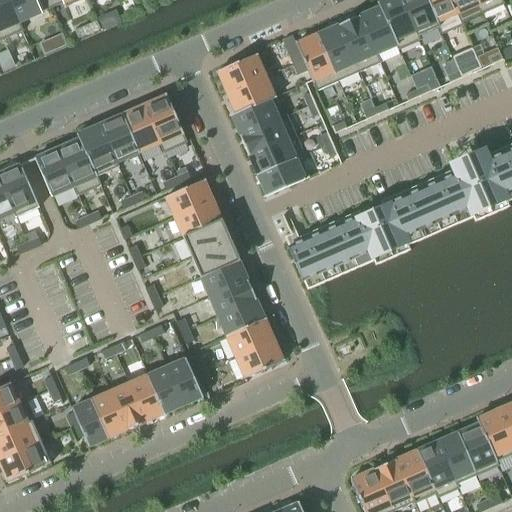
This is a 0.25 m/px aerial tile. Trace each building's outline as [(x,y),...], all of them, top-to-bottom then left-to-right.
[(0,0),(0,40),(21,31),(7,0),(0,0)] [(7,0),(21,31),(22,31),(19,22),(51,7),(48,0),(7,0)] [(383,0),(378,3),(398,50),(419,41),(401,0),(383,0)] [(401,0),(419,41),(420,40),(418,36),(437,28),(440,34),(441,34),(425,0),(401,0)] [(425,0),(441,34),(462,25),(450,0),(425,0)] [(450,0),(462,25),(461,22),(482,13),(475,0),(450,0)] [(475,0),(482,13),(503,4),(501,0),(475,0)] [(358,16),(379,64),(380,63),(376,54),(395,46),(397,50),(398,50),(378,3),(376,3),(378,8),(358,16)] [(338,26),(358,73),(379,64),(358,16),(338,26)] [(96,20),(74,30),(78,39),(100,29),(96,20)] [(317,35),(337,82),(358,73),(338,26),(317,35)] [(306,71),(316,91),(337,82),(317,35),(296,44),(296,43),(295,44),(298,51),(302,61),(306,71)] [(288,55),(292,65),(302,61),(298,51),(288,55)] [(499,52),(487,57),(491,65),(502,60),(499,52)] [(217,73),(226,94),(264,77),(255,56),(256,56),(255,55),(216,72),(217,73)] [(477,60),(467,64),(468,67),(471,73),(481,68),(477,59),(477,60)] [(297,75),(306,71),(302,61),(292,65),(297,75)] [(468,67),(457,71),(460,79),(471,74),(471,73),(468,67)] [(457,71),(446,76),(450,84),(460,79),(457,71)] [(230,116),(231,117),(274,98),(264,77),(226,94),(235,114),(230,116)] [(426,84),(415,89),(418,96),(429,92),(426,84)] [(415,89),(404,94),(407,101),(418,96),(415,89)] [(314,104),(310,93),(302,96),(307,107),(314,104)] [(165,96),(142,106),(163,153),(186,143),(166,95),(164,96),(165,96)] [(239,136),(287,116),(286,115),(282,117),(274,99),(275,99),(274,98),(231,117),(239,136)] [(384,102),(373,107),(377,115),(388,110),(384,102)] [(312,118),(319,115),(314,104),(307,107),(312,118)] [(142,106),(120,115),(137,154),(159,144),(162,153),(163,153),(142,106)] [(373,107),(362,112),(366,120),(377,115),(373,107)] [(120,115),(98,125),(117,168),(118,167),(117,163),(137,154),(120,115)] [(239,136),(248,156),(295,135),(287,116),(239,136)] [(343,121),(331,127),(334,134),(346,129),(343,121)] [(77,134),(76,134),(99,186),(100,186),(97,177),(117,168),(98,125),(77,134)] [(332,143),(327,132),(319,136),(324,146),(332,143)] [(78,139),(56,149),(77,196),(99,186),(76,134),(76,135),(78,139)] [(248,156),(257,176),(304,155),(295,135),(248,156)] [(329,158),(337,154),(332,143),(324,146),(329,158)] [(56,149),(34,159),(34,160),(35,160),(51,197),(73,187),(76,196),(77,196),(56,149)] [(456,174),(288,247),(307,290),(310,288),(373,261),(375,265),(410,250),(408,246),(472,217),(474,222),(509,207),(507,202),(511,199),(511,149),(486,161),(488,165),(457,178),(456,174)] [(257,176),(266,197),(309,178),(300,158),(304,156),(304,155),(257,176)] [(0,182),(15,218),(38,208),(19,165),(0,173),(0,182)] [(187,172),(174,178),(177,185),(190,180),(187,172)] [(162,183),(165,190),(177,185),(174,178),(162,183)] [(165,199),(174,218),(212,201),(204,182),(203,180),(164,198),(165,199)] [(14,218),(15,218),(0,182),(0,219),(13,214),(14,218)] [(141,192),(130,197),(133,205),(144,200),(141,192)] [(120,202),(123,209),(133,205),(130,197),(120,202)] [(220,220),(212,201),(174,218),(182,238),(221,221),(221,220),(220,220)] [(97,212),(86,217),(89,224),(100,219),(97,212)] [(77,229),(89,224),(86,217),(74,222),(77,229)] [(221,222),(221,221),(182,238),(191,258),(230,241),(230,240),(229,240),(221,222)] [(119,229),(124,240),(131,237),(126,226),(119,229)] [(37,238),(26,243),(29,250),(40,245),(37,238)] [(230,242),(230,241),(191,258),(200,278),(239,261),(238,260),(230,242)] [(16,247),(19,255),(29,250),(26,243),(16,247)] [(127,249),(132,260),(140,257),(135,246),(127,249)] [(144,268),(140,257),(132,260),(137,271),(144,268)] [(200,278),(208,297),(247,281),(239,262),(239,261),(200,278)] [(208,297),(217,317),(255,300),(247,281),(208,297)] [(145,289),(150,299),(157,296),(152,285),(145,289)] [(162,307),(157,296),(150,299),(154,310),(162,307)] [(217,317),(226,337),(265,320),(264,319),(255,300),(217,317)] [(183,319),(176,322),(180,333),(188,330),(183,319)] [(226,337),(234,357),(273,340),(265,320),(226,337)] [(163,333),(160,326),(149,331),(152,338),(163,333)] [(193,341),(188,330),(180,333),(185,344),(193,341)] [(138,336),(142,343),(152,338),(149,331),(138,336)] [(282,361),(273,340),(234,357),(243,377),(243,378),(244,379),(283,362),(282,360),(282,361)] [(126,350),(123,342),(112,347),(115,355),(126,350)] [(12,345),(5,348),(10,359),(17,356),(12,345)] [(104,359),(115,355),(112,347),(101,352),(104,359)] [(15,370),(22,367),(17,356),(10,359),(15,370)] [(89,366),(86,359),(74,364),(77,371),(89,366)] [(182,406),(202,397),(185,359),(165,367),(182,406)] [(200,359),(193,362),(198,373),(205,370),(200,359)] [(67,375),(77,371),(74,364),(64,368),(67,375)] [(163,414),(182,406),(165,367),(146,376),(163,414)] [(210,380),(205,370),(198,373),(203,384),(210,380)] [(144,422),(163,414),(146,376),(128,384),(144,422)] [(50,377),(43,380),(48,391),(55,388),(50,377)] [(10,384),(10,383),(0,387),(0,412),(18,404),(10,384)] [(126,430),(144,422),(128,384),(109,392),(126,430)] [(53,402),(60,399),(55,388),(48,391),(53,402)] [(107,439),(126,430),(109,392),(90,400),(107,439)] [(89,447),(107,439),(90,400),(71,408),(88,447),(89,447)] [(511,403),(498,409),(511,440),(511,403)] [(27,423),(18,404),(0,412),(0,435),(32,422),(31,421),(27,423)] [(476,419),(497,466),(498,466),(496,461),(511,454),(511,440),(498,409),(477,419),(476,419)] [(72,413),(65,416),(70,428),(78,425),(72,413)] [(477,424),(456,433),(475,476),(497,466),(476,419),(475,419),(477,424)] [(0,459),(40,442),(32,422),(0,435),(0,459)] [(75,439),(83,436),(78,425),(70,428),(75,439)] [(456,433),(437,442),(457,489),(458,488),(456,484),(475,476),(456,433)] [(49,462),(40,442),(0,459),(0,466),(6,481),(7,482),(50,463),(50,462),(49,462)] [(437,442),(417,450),(438,498),(457,489),(437,442)] [(417,450),(395,460),(414,503),(435,494),(437,498),(438,498),(417,450)] [(395,460),(373,470),(391,511),(392,511),(414,503),(395,460)] [(351,479),(350,479),(363,511),(391,511),(373,470),(351,479)] [(498,495),(486,500),(489,508),(501,503),(498,495)] [(486,500),(475,505),(477,511),(479,511),(489,508),(486,500)] [(275,511),(302,511),(298,502),(297,503),(275,511)]
